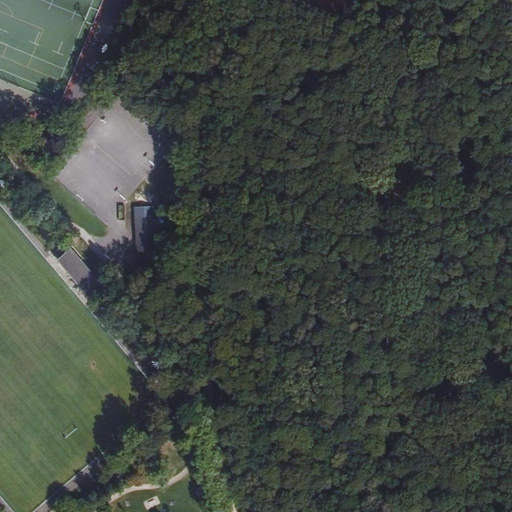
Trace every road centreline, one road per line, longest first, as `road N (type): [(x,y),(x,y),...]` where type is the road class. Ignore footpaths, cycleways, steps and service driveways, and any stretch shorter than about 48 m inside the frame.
road 1 (track): [(240,511),(205,246),(211,64),(229,0)]
road 2 (motorway): [(0,416),(108,237),(217,0)]
road 3 (track): [(315,0),(351,26),(402,274),(468,399)]
road 4 (motorway): [(166,0),(84,212),(0,365)]
